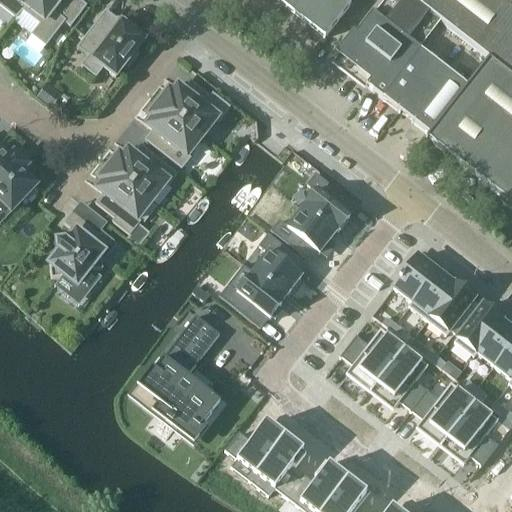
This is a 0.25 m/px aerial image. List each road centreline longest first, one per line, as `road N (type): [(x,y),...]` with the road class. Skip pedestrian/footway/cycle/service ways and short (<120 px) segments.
road 1 (residential): [(455,511),(334,440),(267,381),(410,194)]
road 2 (residential): [(189,23),(410,194)]
road 3 (residential): [(189,23),(92,144),(48,132),(0,102)]
road 4 (residential): [(410,194),(511,278)]
